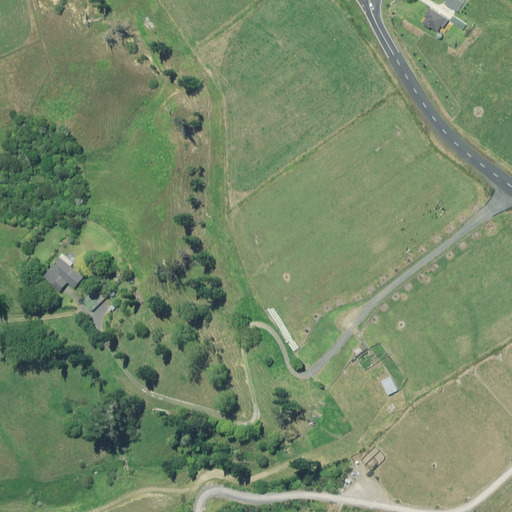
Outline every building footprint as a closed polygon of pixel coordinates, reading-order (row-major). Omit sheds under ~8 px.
[(427,8),(424,6),(417,14),(421,16),(427,8)] [(451,20),(433,9),(428,17),(429,18),(426,24),(432,28),(433,27),(440,32),(443,26),(446,28),(451,20)] [(468,24),(455,16),(452,22),(465,30),(468,24)] [(75,263),(64,254),(44,277),(62,292),(70,283),(77,289),(86,278),(72,267),(75,263)] [(109,298),(100,288),(86,301),(95,311),(109,298)]
